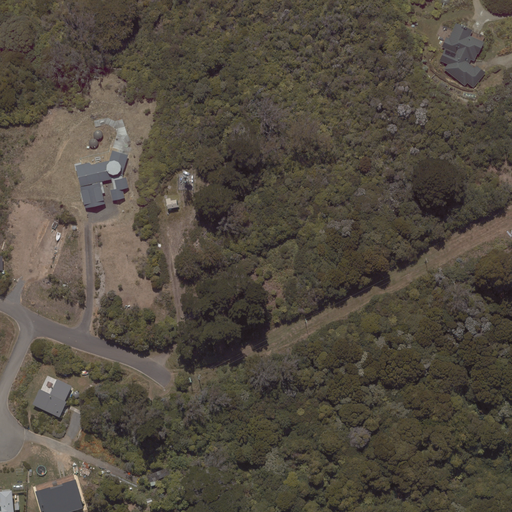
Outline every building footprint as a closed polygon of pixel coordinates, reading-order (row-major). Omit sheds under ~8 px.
[(472,30),(456,23),(449,38),(446,37),(442,47),(445,48),(440,61),(448,64),(444,69),(465,86),(467,83),(473,88),(485,73),(476,66),(474,68),(469,63),(471,60),(474,61),(477,54),(479,54),(484,42),(470,36),(472,30)] [(464,92),(463,98),(475,100),(476,94),(464,92)] [(76,171),(77,171),(85,208),(105,204),(103,193),(105,193),(102,181),(112,179),(114,189),(110,190),(112,201),(125,198),(123,189),(129,188),(126,177),(123,178),(122,174),(128,155),(113,150),(109,160),(91,165),(89,162),(81,164),(81,162),(74,164),(76,171)] [(168,209),(178,207),(177,200),(171,201),(170,198),(166,199),(168,209)] [(32,405),(59,418),(67,402),(65,401),(72,386),(57,379),(50,394),(39,389),(32,405)] [(146,476),(151,487),(157,484),(156,481),(170,475),(167,467),(146,476)] [(50,487),(35,492),(41,511),(44,511),(69,511),(83,508),(80,499),(81,499),(75,479),(62,484),(50,488),(50,487)] [(0,511),(14,511),(12,490),(0,491),(0,511)]
